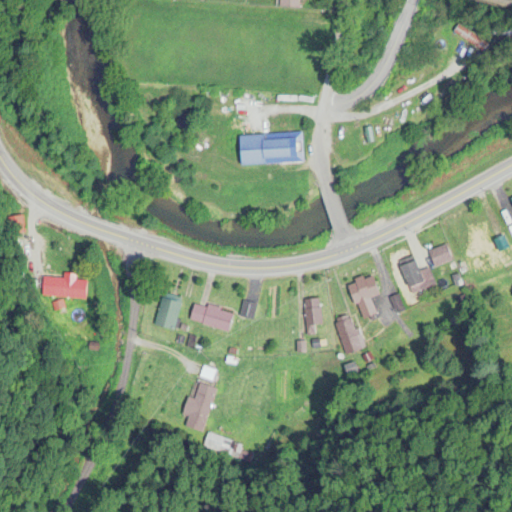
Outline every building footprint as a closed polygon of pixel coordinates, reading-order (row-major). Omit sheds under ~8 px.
[(300,0),(278,0),(278,8),(300,9),(300,0)] [(483,52),(487,45),(458,26),(453,33),(483,52)] [(238,137),(240,166),(302,164),(301,134),(238,137)] [(25,234),(22,217),(8,219),(10,236),(25,234)] [(434,270),(453,261),(445,245),(427,254),(434,270)] [(489,252),(487,247),(474,252),(477,258),(465,263),(472,280),(511,263),(511,259),(506,245),(489,252)] [(403,266),(406,292),(432,290),(430,270),(417,272),(416,264),(403,266)] [(85,300),(86,282),(75,281),(75,275),(63,275),(62,279),(42,278),(41,298),(85,300)] [(371,299),(377,298),(373,277),(349,282),(358,319),(375,315),(371,299)] [(174,331),(182,300),(162,294),(153,326),(174,331)] [(313,335),(313,326),(319,326),(319,301),(305,301),(305,335),(313,335)] [(227,333),(233,314),(194,303),(189,322),(227,333)] [(345,357),(362,352),(353,316),(335,321),(345,357)] [(185,428),(203,433),(216,389),(198,384),(193,400),(187,398),(182,416),(188,418),(185,428)]
